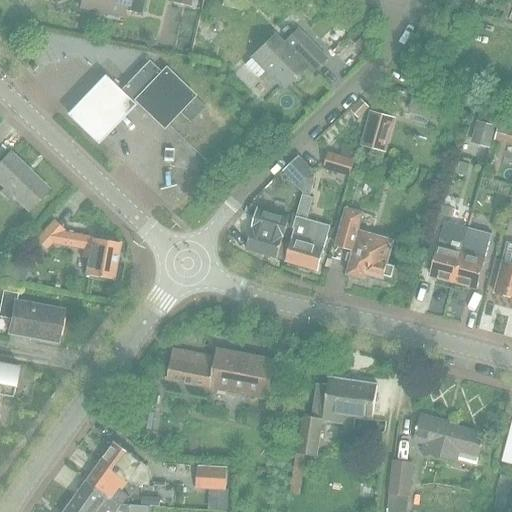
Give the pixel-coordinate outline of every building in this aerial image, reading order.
[(108,14),(110,1),(128,5),(127,10),(143,13),(146,0),(82,0),(81,9),(108,14)] [(362,22),(347,36),(360,50),(375,36),(362,22)] [(266,69),(283,87),(304,66),(311,72),(326,57),(305,36),(290,51),(273,34),(252,55),(253,56),(245,63),(258,77),(266,69)] [(149,60),(118,92),(131,105),(136,99),(164,126),(178,111),(190,122),(205,106),(165,68),(161,72),(149,60)] [(131,105),(118,92),(103,78),(69,113),(99,142),(133,107),(131,105)] [(362,99),(351,110),(358,117),(368,106),(362,99)] [(369,110),(360,144),(386,152),(396,117),(369,110)] [(496,125),(476,120),(470,142),(489,147),(496,125)] [(511,127),(499,124),(494,139),(511,144),(511,127)] [(0,180),(29,209),(48,189),(9,152),(0,162),(0,180)] [(327,152),(323,167),(349,176),(354,160),(327,152)] [(303,191),(309,169),(297,157),(283,170),(303,191)] [(295,229),(286,261),(319,270),(331,226),(308,219),(313,198),(303,195),(294,228),(295,229)] [(258,209),(256,216),(246,250),(278,258),(289,218),(258,209)] [(367,274),(383,278),(384,274),(392,276),(395,266),(388,264),(394,240),(358,231),(363,213),(346,209),(337,247),(354,251),(353,254),(354,254),(348,275),(366,280),(367,274)] [(430,276),(454,282),(461,253),(468,225),(445,219),(430,276)] [(83,256),(88,257),(85,275),(112,280),(119,242),(72,234),(59,232),(61,229),(53,221),(37,239),(46,247),(51,241),(84,248),(83,256)] [(476,257),(461,253),(454,282),(478,288),(492,234),(482,231),(479,243),(476,257)] [(511,263),(504,261),(495,293),(511,297),(511,263)] [(56,341),(62,310),(16,301),(17,293),(3,291),(0,305),(0,316),(12,318),(9,332),(56,341)] [(268,398),(276,360),(217,349),(216,357),(173,349),(168,380),(268,398)] [(0,394),(12,397),(18,365),(0,361),(0,394)] [(373,420),(379,385),(330,377),(329,385),(318,383),(313,418),(304,416),(298,452),(318,455),(323,421),(351,425),(352,417),(373,420)] [(439,420),(420,415),(414,439),(426,442),(424,451),(454,459),(454,457),(477,463),(484,435),(439,423),(439,420)] [(511,424),(503,462),(511,464),(511,424)] [(143,461),(114,441),(100,461),(129,481),(137,487),(143,478),(135,473),(143,461)] [(392,460),(389,477),(387,494),(406,497),(409,480),(411,463),(392,460)] [(129,481),(100,461),(86,480),(122,505),(124,505),(131,496),(122,490),(129,481)] [(186,468),(162,467),(161,486),(186,487),(186,468)] [(227,468),(197,467),(196,487),(226,489),(227,468)] [(86,480),(63,511),(109,511),(110,511),(111,511),(148,511),(149,507),(124,505),(122,505),(86,480)]
